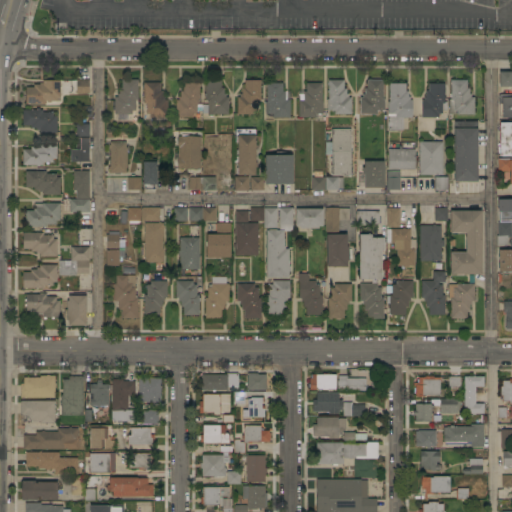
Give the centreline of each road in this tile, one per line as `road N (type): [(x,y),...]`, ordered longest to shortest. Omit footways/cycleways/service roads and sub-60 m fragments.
road 1 (residential): [(0,48),(511,51)]
road 2 (residential): [(178,352),(511,354)]
road 3 (residential): [(395,352),(394,511)]
road 4 (residential): [(289,511),(288,352)]
road 5 (residential): [(178,511),(178,352)]
